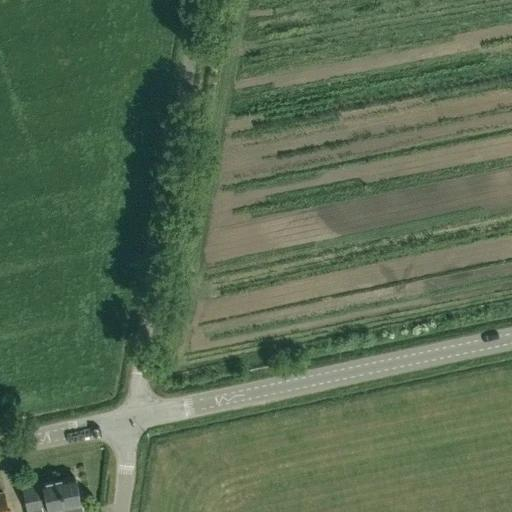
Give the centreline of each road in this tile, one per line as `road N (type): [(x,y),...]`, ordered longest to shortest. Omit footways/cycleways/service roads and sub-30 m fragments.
road 1 (unclassified): [(131,418),(195,0)]
road 2 (tertiary): [(131,418),(511,340)]
road 3 (tertiary): [(131,418),(0,444)]
